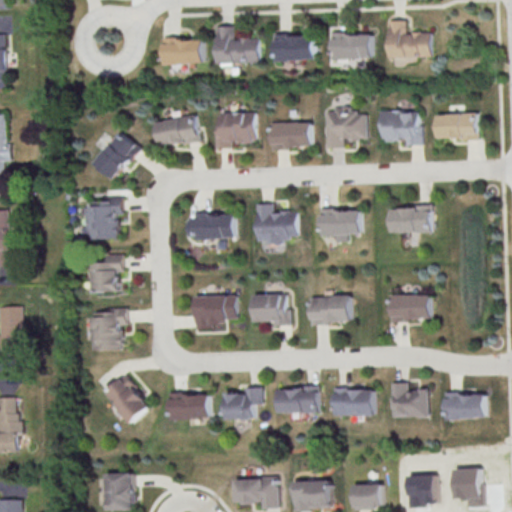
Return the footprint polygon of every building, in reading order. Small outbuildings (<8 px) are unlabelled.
[(394,21),(395,58),(435,57),(434,33),(425,33),(425,32),(414,32),(414,35),(410,35),(410,21),(394,21)] [(222,27),(222,63),(263,62),(262,38),(253,38),(252,37),(242,37),(242,40),(238,40),(238,26),(222,27)] [(336,32),(336,59),(376,59),(376,35),(366,35),(366,34),(356,34),(356,37),(352,37),(352,32),(336,32)] [(0,34),(8,34),(10,71),(9,71),(10,88),(0,88),(0,34)] [(279,34),(280,61),(319,60),(319,37),(309,37),(309,35),(299,36),(299,39),(295,39),(295,34),(279,34)] [(168,38),(168,65),(208,64),(207,40),(198,40),(198,39),(188,39),(188,42),(184,42),(183,38),(168,38)] [(329,112),(338,112),(338,108),(354,107),(354,111),(361,111),(361,114),(370,114),(371,139),(348,139),(348,148),(330,148),(329,112)] [(424,144),(423,109),(384,110),(384,140),(408,139),(409,144),(424,144)] [(258,111),(220,111),(220,148),(235,148),(235,141),(258,141),(258,111)] [(480,112),(439,113),(440,138),(481,137),(480,112)] [(0,114),(8,114),(10,144),(14,144),(15,160),(8,160),(9,177),(0,177),(0,114)] [(161,144),(201,141),(200,117),(160,119),(161,144)] [(275,122),(276,150),(293,150),(293,147),(316,147),(315,123),(306,124),(306,122),(275,122)] [(143,147),(122,131),(97,162),(118,179),(143,147)] [(91,205),(92,238),(121,237),(120,213),(126,213),(125,196),(107,197),(107,205),(91,205)] [(261,242),(293,241),(292,235),(301,235),(300,210),(278,211),(277,202),(260,203),(261,242)] [(434,206),(394,207),(394,232),(435,231),(434,206)] [(365,232),(365,208),(324,209),(325,235),(339,235),(339,241),(351,241),(351,232),(365,232)] [(0,210),(12,209),(16,266),(0,266),(0,210)] [(238,213),(211,213),(211,211),(197,211),(197,219),(190,219),(190,238),(220,238),(220,248),(229,248),(229,236),(238,236),(238,213)] [(126,253),(110,253),(110,261),(96,261),(97,291),(123,290),(122,271),(127,271),(126,253)] [(257,294),(258,321),(286,320),(286,325),(295,325),(294,308),(290,308),(289,293),(257,294)] [(199,326),(231,325),(231,318),(241,318),(240,294),(199,295),(199,326)] [(395,295),(395,323),(413,322),(413,319),(435,319),(435,296),(425,296),(425,294),(395,295)] [(315,297),(315,325),(333,325),(333,322),(355,322),(355,298),(345,299),(345,297),(315,297)] [(2,307),(25,306),(27,353),(0,353),(0,335),(4,335),(2,307)] [(96,349),(126,348),(125,324),(130,324),(130,308),(95,309),(96,349)] [(155,404),(127,374),(107,392),(135,422),(155,404)] [(431,388),(412,389),(411,381),(395,381),(396,416),(432,415),(431,388)] [(283,412),(323,411),(323,384),(314,385),(314,388),(282,388),(283,412)] [(259,418),(258,403),(266,403),(266,387),(249,387),(249,392),(229,392),(230,418),(259,418)] [(379,414),(378,388),(345,388),(345,392),(338,393),(339,415),(379,414)] [(214,417),(213,392),(172,393),(173,418),(214,417)] [(450,418),(490,417),(489,392),(449,393),(450,418)] [(19,396),(0,396),(0,449),(0,452),(22,451),(21,432),(26,432),(25,419),(22,419),(21,405),(19,405),(19,396)] [(458,468),(459,498),(470,497),(470,506),(487,506),(485,467),(458,468)] [(110,475),(135,474),(136,510),(111,511),(110,475)] [(411,474),(412,494),(420,493),(421,505),(440,504),(439,474),(411,474)] [(265,507),(282,507),(281,477),(238,478),(238,502),(265,502),(265,507)] [(298,508),(334,508),(334,479),(297,480),(298,508)] [(357,484),(357,508),(386,507),(385,483),(357,484)] [(1,511),(1,500),(26,500),(26,511),(1,511)]
